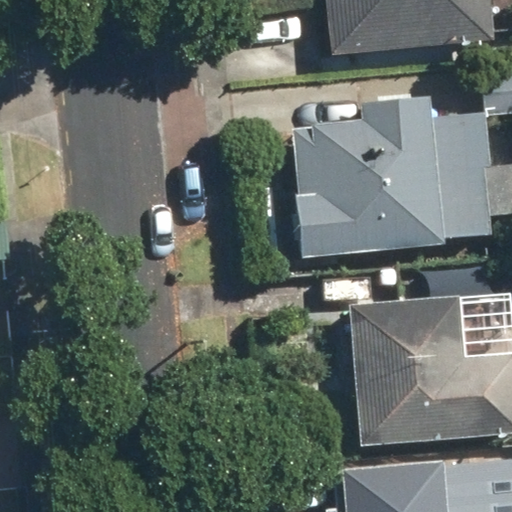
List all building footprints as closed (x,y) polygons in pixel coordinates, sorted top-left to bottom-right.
[(320,0),(325,55),(489,44),(486,0),(320,0)] [(511,64),(479,67),(483,115),(511,112),(511,64)] [(285,130),(296,257),(487,240),(485,217),(511,214),(511,160),(478,163),(474,115),(424,119),(423,96),(355,102),(356,123),(285,130)] [(341,304),(353,445),(511,431),(511,398),(508,352),(459,356),(454,294),(341,304)] [(511,511),(511,497),(488,499),(485,459),(334,468),(336,511),(511,511)]
